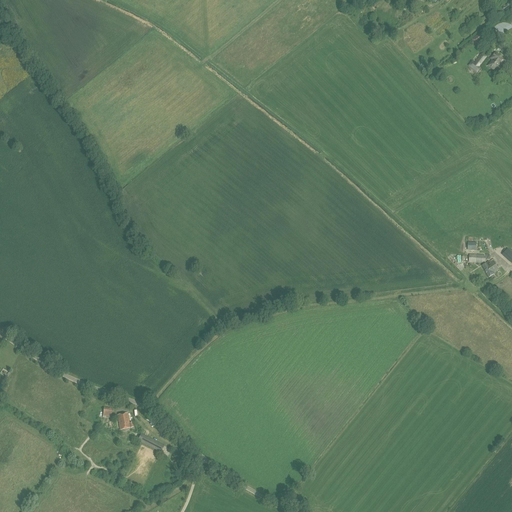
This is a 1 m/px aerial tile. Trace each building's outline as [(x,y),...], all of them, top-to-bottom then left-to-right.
[(502,8),(504,11),(509,7),(510,6),(511,6),(511,5),(511,0),(510,0),(508,3),(507,4),(502,8)] [(473,63),(474,64),(476,66),(479,68),(488,57),(483,53),(482,53),(473,63)] [(488,66),(495,71),(496,70),(495,70),(497,68),(498,68),(500,64),(502,66),(506,61),(495,53),(492,57),(494,59),(488,66)] [(511,258),(510,256),(511,254),(506,250),(502,255),(511,262),(511,261),(511,258)] [(469,263),(486,263),(486,255),(470,254),(469,263)] [(482,266),(489,277),(495,274),(494,272),(499,270),(493,259),(489,262),(490,262),(482,266)] [(107,416),(112,416),(113,409),(104,407),(103,415),(107,416)] [(118,415),(120,430),(134,427),(133,423),(129,423),(128,414),(118,415)] [(138,441),(161,453),(164,446),(141,433),(138,441)]
